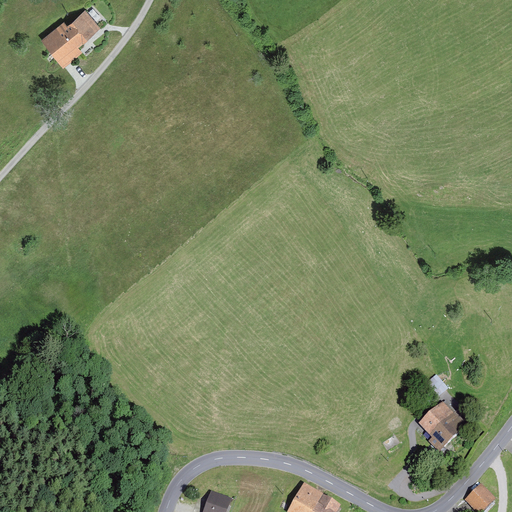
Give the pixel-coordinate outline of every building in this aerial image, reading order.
[(54,59),(81,38),(64,18),(38,39),(54,59)] [(448,389),(437,375),(415,393),(427,407),(448,389)] [(440,409),(418,426),(438,451),(459,434),(440,409)] [(336,511),(338,509),(302,489),(288,511),(336,511)] [(480,511),(491,503),(480,489),(466,501),(474,511),(480,511)] [(222,511),(226,502),(210,495),(203,511),(222,511)]
